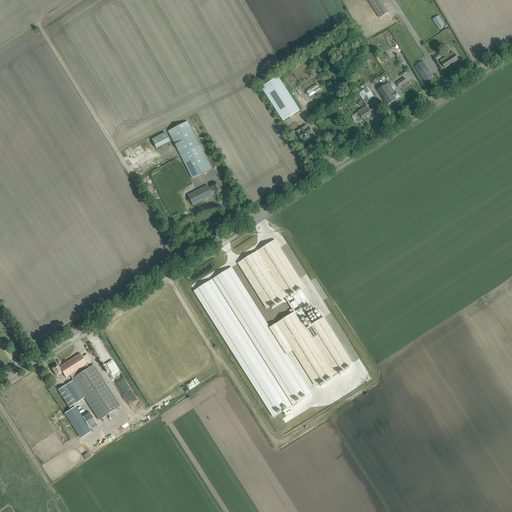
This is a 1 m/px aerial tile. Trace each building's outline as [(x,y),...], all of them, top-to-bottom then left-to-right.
[(368,0),(380,18),(388,12),(380,0),(368,0)] [(445,25),(439,15),(433,19),(439,29),(445,25)] [(338,41),(341,47),(349,42),(346,37),(338,41)] [(458,60),(453,52),(440,60),(445,68),(458,60)] [(388,53),(377,58),(380,63),(391,58),(388,53)] [(415,67),(425,81),(431,77),(432,78),(433,77),(433,76),(424,61),(415,67)] [(389,72),(384,76),(388,82),(389,81),(390,82),(394,79),(389,72)] [(279,76),(261,87),(283,121),(291,116),(300,110),(289,92),(279,76)] [(407,82),(404,77),(396,83),(399,87),(407,82)] [(317,83),(306,90),(310,96),(321,89),(317,83)] [(388,83),(377,90),(387,105),(395,100),(395,99),(396,99),(400,96),(397,92),(393,95),(393,96),(392,94),(395,92),(391,87),(388,83)] [(375,97),(365,84),(356,89),(359,93),(366,104),(375,97)] [(380,104),(376,98),(370,103),(374,109),(380,104)] [(371,114),(368,110),(366,106),(358,111),(358,112),(354,114),(359,122),(371,114)] [(187,121),(168,131),(192,178),(211,168),(187,121)] [(130,133),(141,140),(148,129),(137,122),(130,133)] [(306,125),(296,132),(297,132),(298,131),(299,133),(298,134),(302,140),(306,137),(309,141),(315,138),(312,133),(313,133),(309,127),(308,128),(306,125)] [(165,132),(151,139),(156,148),(169,142),(165,132)] [(221,191),(217,183),(208,188),(207,185),(187,195),(193,206),(212,196),(212,195),(215,194),(215,195),(221,191)] [(273,239),(238,262),(266,305),(283,295),(302,324),(285,335),(313,379),(348,357),(320,312),(303,323),(295,309),(310,300),(302,287),(292,294),(299,304),(293,307),(285,294),(302,283),(273,239)] [(240,247),(244,254),(251,250),(247,242),(240,247)] [(311,394),(230,268),(195,290),(274,417),(311,394)] [(80,354),(59,367),(62,372),(66,378),(70,375),(72,378),(72,379),(98,420),(120,406),(93,365),(89,367),(83,358),(80,354)] [(62,372),(59,367),(58,365),(52,369),(57,376),(62,372)] [(72,381),(58,390),(69,407),(83,398),(75,386),(76,385),(73,381),(72,381)] [(189,384),(162,397),(165,403),(193,389),(190,384),(189,385),(189,384)] [(75,407),(65,413),(81,438),(91,432),(89,428),(91,427),(92,429),(98,425),(89,412),(81,417),(75,407)] [(63,416),(58,419),(62,424),(66,421),(63,416)]
